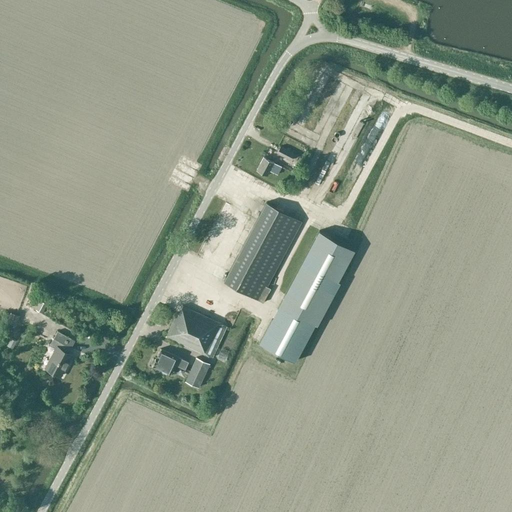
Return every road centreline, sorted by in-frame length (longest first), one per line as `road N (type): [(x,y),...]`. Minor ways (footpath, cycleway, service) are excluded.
road 1 (tertiary): [(293,48),(40,511)]
road 2 (tertiary): [(511,88),(333,37)]
